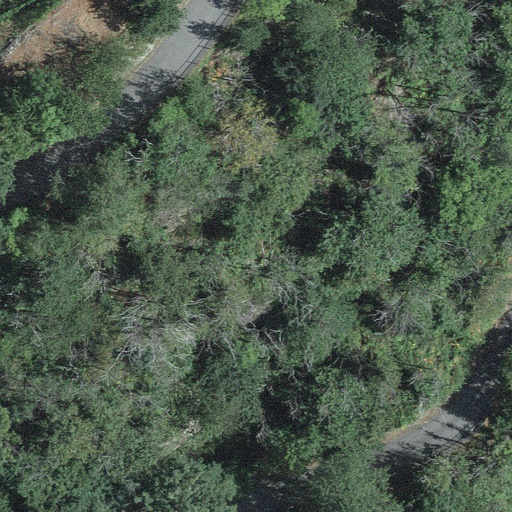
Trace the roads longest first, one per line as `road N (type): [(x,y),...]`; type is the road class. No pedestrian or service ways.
road 1 (unclassified): [(244,511),(435,435),(461,414),(511,327)]
road 2 (unclassified): [(210,0),(161,66),(89,138),(0,190)]
